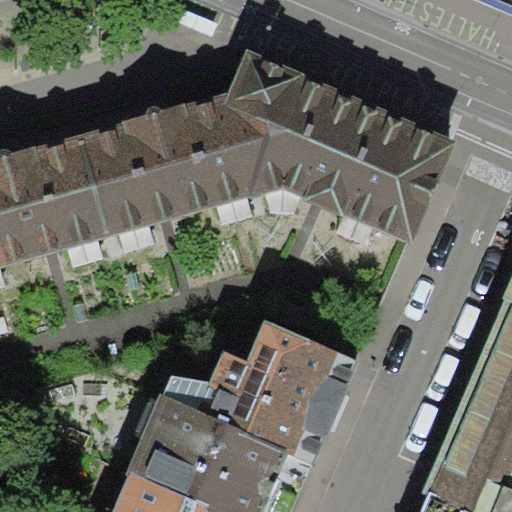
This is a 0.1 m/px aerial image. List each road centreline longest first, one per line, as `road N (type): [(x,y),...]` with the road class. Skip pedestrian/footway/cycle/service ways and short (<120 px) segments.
road 1 (residential): [(511,157),(355,511)]
road 2 (unclassified): [(511,90),(288,0)]
